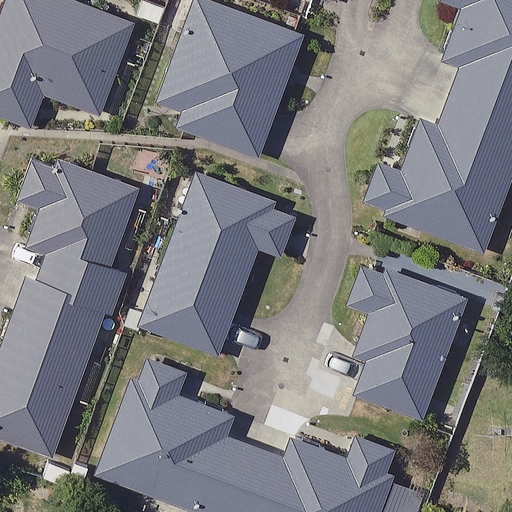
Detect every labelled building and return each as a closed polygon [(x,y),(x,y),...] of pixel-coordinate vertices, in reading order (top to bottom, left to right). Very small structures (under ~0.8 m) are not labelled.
[(0,0),(0,108),(29,121),(43,85),(96,107),(133,18),(87,0),(0,0)] [(302,27),(229,0),(190,0),(155,94),(183,104),(177,120),(256,150),(302,27)] [(511,0),(444,0),(458,5),(441,51),(458,58),(436,117),(419,111),(399,164),(378,156),(362,200),(482,245),(511,163),(511,0)] [(0,431),(52,450),(103,303),(114,307),(128,267),(117,263),(109,260),(136,183),(32,147),(15,196),(40,205),(28,239),(44,244),(33,275),(16,269),(0,315),(0,431)] [(294,206),(194,169),(139,319),(217,348),(257,241),(279,249),(294,206)] [(343,295),(368,304),(353,345),(368,350),(354,388),(420,412),(464,290),(359,252),(343,295)] [(182,366),(147,353),(141,370),(133,368),(96,467),(215,511),(375,511),(393,465),(384,461),(390,444),(351,429),(345,447),(292,427),(283,451),(221,427),(228,408),(174,388),(182,366)]
